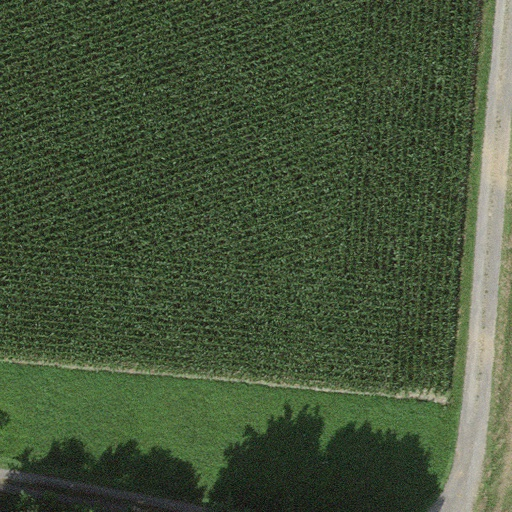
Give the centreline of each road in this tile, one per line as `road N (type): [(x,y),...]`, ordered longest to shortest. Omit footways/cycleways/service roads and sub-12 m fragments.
road 1 (track): [(458,511),(511,97)]
road 2 (track): [(145,511),(0,485)]
